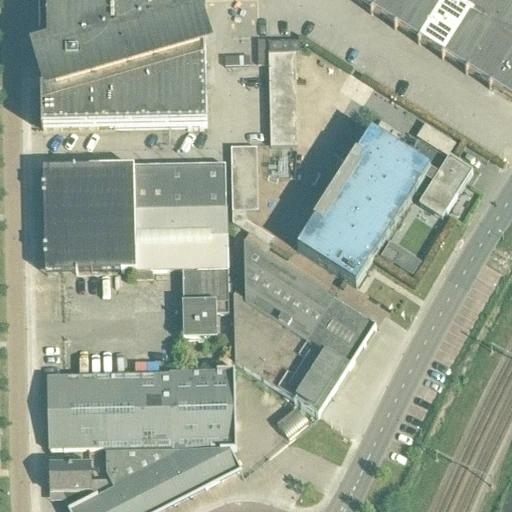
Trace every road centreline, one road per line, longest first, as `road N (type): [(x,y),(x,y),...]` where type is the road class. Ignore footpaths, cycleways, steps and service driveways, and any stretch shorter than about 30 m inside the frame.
road 1 (residential): [(21,511),(8,0)]
road 2 (unclassified): [(341,511),(406,379),(511,198)]
road 3 (unknown): [(26,155),(220,143),(236,0)]
